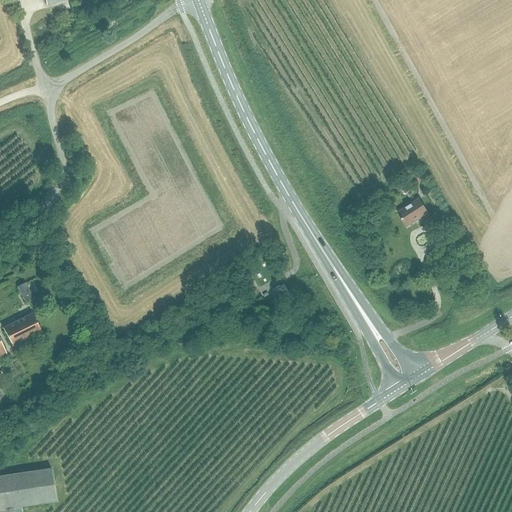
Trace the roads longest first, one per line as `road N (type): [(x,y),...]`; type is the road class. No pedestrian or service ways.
road 1 (secondary): [(408,382),(271,169),(197,0)]
road 2 (unclassified): [(0,245),(42,211),(59,183),(44,91),(190,0)]
road 3 (secondary): [(250,511),(313,445),(408,382)]
